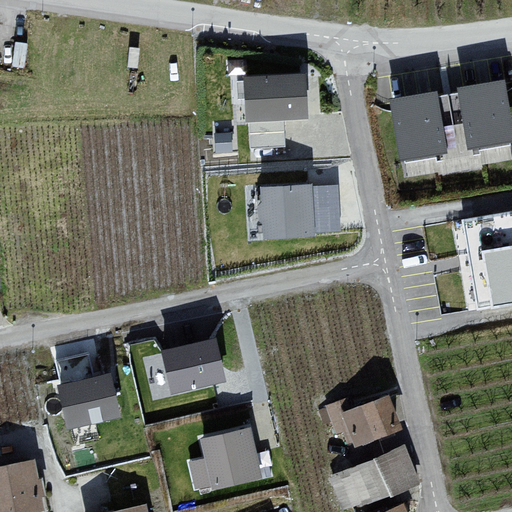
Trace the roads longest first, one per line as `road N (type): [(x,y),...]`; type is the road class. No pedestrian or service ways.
road 1 (residential): [(0,338),(387,260)]
road 2 (residential): [(82,0),(347,41)]
road 3 (residential): [(387,260),(439,511)]
road 4 (residential): [(347,41),(350,103),(387,260)]
road 5 (residential): [(347,41),(511,29)]
